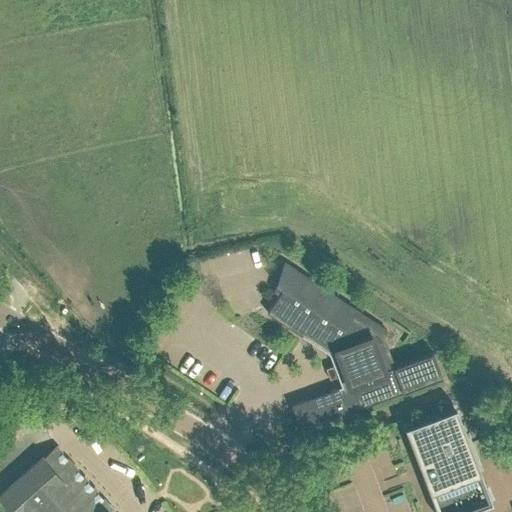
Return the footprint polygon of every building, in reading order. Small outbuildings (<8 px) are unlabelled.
[(279,294),(267,312),(302,335),(329,354),(333,365),(337,376),(341,386),(291,405),(294,413),(301,431),(301,433),(348,416),(347,412),(442,377),(433,352),(398,365),(395,366),(387,369),(376,339),(384,336),(387,332),(284,263),(276,285),(283,289),(279,294)] [(272,363),(281,353),(263,336),(253,346),(272,363)] [(39,348),(21,351),(26,377),(43,375),(39,348)] [(420,463),(421,466),(425,465),(429,476),(424,479),(425,481),(427,481),(428,485),(432,496),(432,495),(436,505),(432,507),(433,509),(437,507),(438,511),(455,511),(459,511),(463,509),(476,504),(484,501),(489,499),(484,487),(479,473),(454,409),(452,409),(452,408),(437,414),(437,415),(428,419),(427,415),(423,417),(424,420),(422,421),(422,420),(407,426),(408,426),(406,427),(412,442),(409,443),(410,445),(413,444),(417,455),(416,455),(419,463),(420,463)] [(109,505),(56,445),(43,457),(42,456),(0,493),(0,498),(12,511),(107,511),(105,509),(109,505)]
